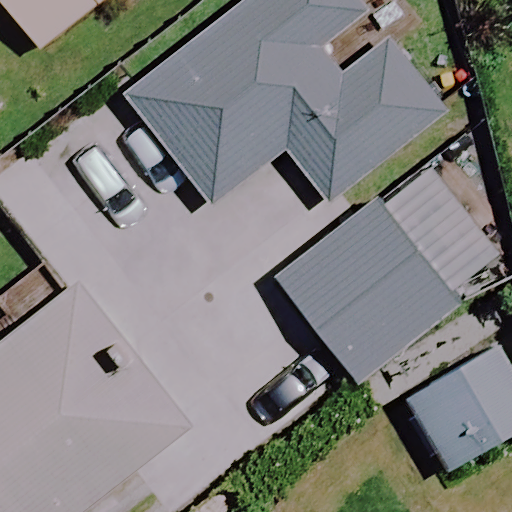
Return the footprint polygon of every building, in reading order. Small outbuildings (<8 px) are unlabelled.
[(0,0),(0,6),(42,60),(118,0),(0,0)] [(393,375),(490,299),(395,176),(270,273),(365,396),(393,375)] [(80,283),(0,346),(0,511),(86,511),(194,427),(80,283)] [(511,326),(490,299),(393,375),(469,473),(511,439),(511,326)] [(255,511),(235,483),(194,511),(255,511)]
